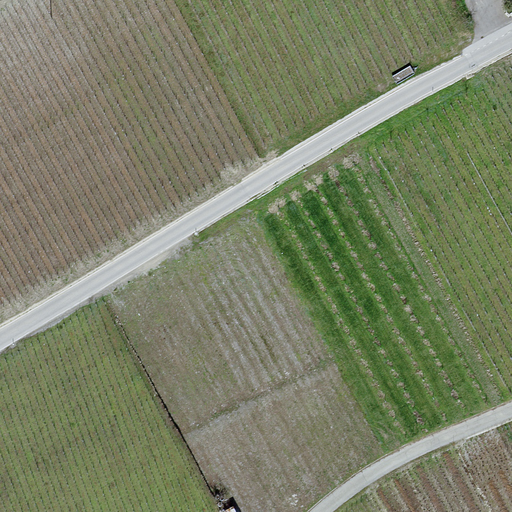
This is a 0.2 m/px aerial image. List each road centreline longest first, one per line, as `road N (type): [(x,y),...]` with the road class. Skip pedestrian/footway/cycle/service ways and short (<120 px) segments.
road 1 (unclassified): [(0,339),(370,116),(511,41)]
road 2 (track): [(325,511),(375,471),(511,410)]
